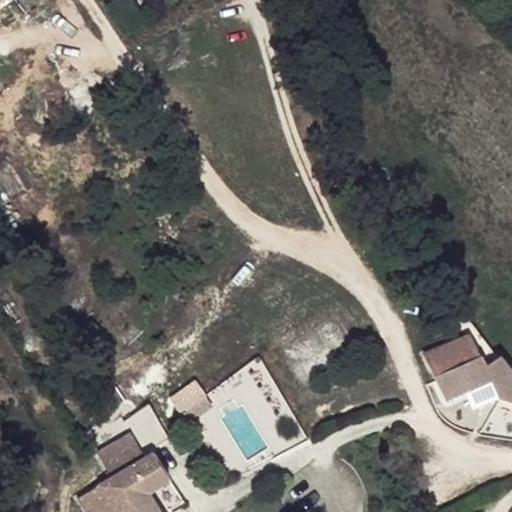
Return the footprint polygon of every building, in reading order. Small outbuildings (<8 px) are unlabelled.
[(426,354),(448,401),(493,383),(500,400),(511,403),(511,372),(500,357),(488,364),(484,355),(480,358),(470,336),(426,354)] [(187,422),(215,403),(199,380),(171,398),(187,422)] [(150,447),(169,434),(151,407),(132,420),(150,447)] [(94,440),(91,442),(113,479),(80,500),(87,511),(158,511),(148,495),(170,481),(153,453),(146,456),(124,420),(103,435),(94,440)] [(148,495),(158,511),(172,511),(185,504),(170,481),(148,495)]
